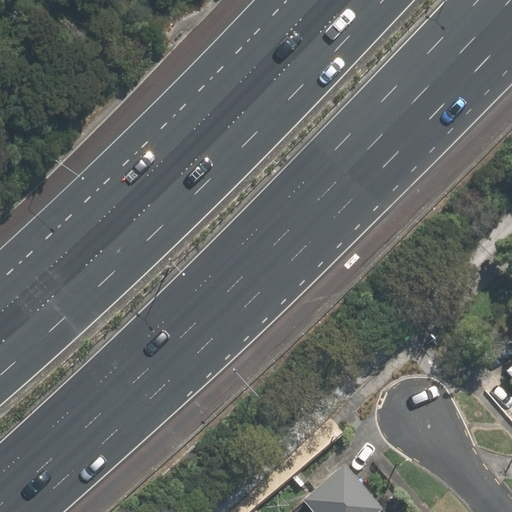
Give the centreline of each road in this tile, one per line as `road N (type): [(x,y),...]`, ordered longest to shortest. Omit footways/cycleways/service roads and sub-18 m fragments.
road 1 (motorway): [(475,0),(258,227),(0,473)]
road 2 (motorway): [(0,342),(214,142),(350,0)]
road 3 (residential): [(502,511),(409,404)]
